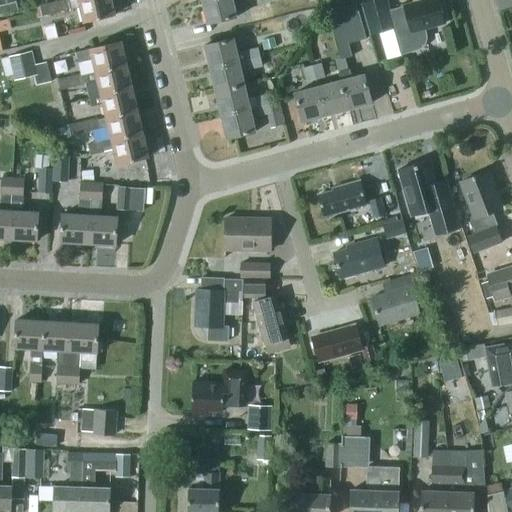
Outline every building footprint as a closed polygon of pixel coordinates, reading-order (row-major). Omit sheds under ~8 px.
[(0,0),(0,14),(18,10),(15,0),(0,0)] [(69,0),(68,0),(62,0),(54,2),(57,13),(70,10),(71,9),(69,0)] [(83,21),(115,14),(111,0),(69,0),(71,9),(80,7),(83,21)] [(207,24),(235,17),(231,0),(201,0),(207,24)] [(371,36),(393,30),(401,55),(420,49),(422,47),(425,44),(426,41),(426,37),(425,29),(444,24),(436,0),(425,0),(403,7),(403,8),(388,12),(384,0),(377,0),(361,5),(371,36)] [(40,5),(42,16),(57,13),(54,2),(40,5)] [(340,59),(344,58),(344,59),(345,59),(351,58),(347,44),(366,39),(356,4),(328,12),(336,47),(340,59)] [(244,52),(236,53),(233,39),(204,46),(210,69),(238,63),(246,61),(244,52)] [(122,41),(76,52),(79,63),(92,60),(95,72),(127,65),(122,41)] [(257,48),(244,52),(246,61),(259,58),(257,48)] [(36,75),(30,51),(1,58),(5,76),(13,74),(14,80),(36,75)] [(246,61),(248,70),(261,67),(259,58),(246,61)] [(348,71),(344,59),(344,58),(340,59),(335,60),(338,73),(348,71)] [(238,63),(210,69),(215,92),(244,86),(241,72),(248,70),(246,61),(238,63)] [(325,77),(321,64),(312,66),(316,80),(325,77)] [(89,83),(97,81),(101,95),(132,87),(127,65),(95,72),(87,74),(89,83)] [(306,82),(316,80),(312,66),(303,69),(306,82)] [(371,103),(364,74),(350,78),(348,71),(338,73),(340,81),(348,109),(371,103)] [(72,76),(74,87),(89,83),(87,74),(86,73),(72,76)] [(74,87),(72,76),(57,79),(57,80),(60,90),(74,87)] [(348,109),(340,81),(318,87),(325,115),(348,109)] [(221,115),(249,109),(257,107),(254,97),(247,99),(244,86),(215,92),(221,115)] [(101,96),(89,98),(91,107),(103,104),(106,118),(138,110),(132,87),(101,95),(101,96)] [(325,115),(318,87),(294,93),(302,122),(325,115)] [(270,104),(268,94),(254,97),(257,107),(270,104)] [(270,104),(257,107),(259,116),(267,114),(270,129),(284,126),(278,102),(270,104)] [(249,109),(221,115),(226,139),(255,132),(251,118),(259,116),(257,107),(249,109)] [(97,120),(100,129),(108,127),(111,140),(143,133),(138,110),(106,118),(97,120)] [(83,121),(85,132),(100,129),(97,120),(97,118),(83,121)] [(68,126),(71,136),(85,132),(83,121),(68,125),(68,126)] [(143,133),(111,140),(103,142),(105,152),(114,149),(117,164),(149,156),(143,133)] [(105,152),(103,142),(102,141),(88,144),(91,155),(104,151),(105,152)] [(53,181),(68,182),(69,153),(54,153),(53,181)] [(429,160),(398,169),(411,216),(428,211),(433,209),(440,233),(459,228),(445,181),(444,181),(436,184),(429,160)] [(52,194),(53,170),(39,169),(38,194),(52,194)] [(467,238),(473,254),(500,244),(494,227),(490,229),(485,215),(500,210),(487,173),(462,182),(475,218),(470,220),(475,235),(467,238)] [(0,191),(0,195),(11,196),(12,179),(1,179),(0,191)] [(22,197),(23,180),(12,179),(11,196),(22,197)] [(316,195),(323,216),(364,203),(357,180),(337,186),(338,188),(316,195)] [(79,200),(90,200),(91,184),(90,184),(80,183),(79,200)] [(102,184),(91,184),(90,200),(101,201),(102,184)] [(116,210),(143,212),(144,203),(151,204),(152,189),(118,187),(116,210)] [(0,238),(9,239),(10,210),(11,196),(0,195),(0,238)] [(11,196),(10,210),(9,239),(36,241),(37,212),(21,211),(22,197),(11,196)] [(385,215),(381,199),(370,201),(374,218),(385,215)] [(62,213),(60,242),(88,244),(89,215),(90,200),(79,200),(78,214),(62,213)] [(115,246),(117,217),(101,216),(101,201),(90,200),(89,215),(88,244),(115,246)] [(270,219),(225,219),(224,218),(223,249),(270,250),(270,219)] [(382,226),(386,240),(405,234),(401,221),(382,226)] [(332,253),(340,278),(383,267),(375,239),(355,243),(356,247),(332,253)] [(240,263),(240,278),(269,279),(269,263),(240,263)] [(496,266),(475,272),(477,279),(488,276),(498,273),(496,266)] [(493,296),(494,301),(511,296),(510,291),(511,290),(511,267),(500,271),(500,273),(498,273),(488,276),(489,282),(493,296)] [(371,299),(379,326),(418,314),(410,288),(413,287),(410,276),(393,281),(397,291),(371,299)] [(239,293),(242,293),(242,279),(224,279),(224,278),(217,278),(217,289),(195,289),(194,326),(208,326),(207,341),(227,341),(228,326),(222,326),(223,305),(239,305),(239,293)] [(243,298),(261,298),(262,280),(243,280),(243,298)] [(252,302),(263,345),(286,339),(280,316),(277,317),(271,297),(252,302)] [(499,326),(511,323),(511,308),(496,312),(499,326)] [(29,365),(40,366),(41,366),(42,349),(43,321),(15,319),(14,347),(30,348),(29,365)] [(55,383),(66,384),(67,367),(68,351),(70,323),(43,321),(42,349),(56,350),(55,383)] [(68,351),(67,367),(78,368),(79,352),(95,353),(96,324),(70,323),(68,351)] [(334,333),(312,339),(318,361),(362,350),(361,349),(355,325),(334,330),(334,333)] [(511,341),(484,346),(485,355),(491,387),(511,383),(511,382),(511,381),(511,341)] [(371,346),(361,349),(362,350),(367,371),(377,369),(371,346)] [(29,365),(28,381),(38,382),(40,366),(29,365)] [(463,366),(440,368),(441,391),(464,389),(463,366)] [(0,391),(9,392),(11,368),(0,367),(0,391)] [(67,367),(66,384),(77,384),(78,368),(67,367)] [(323,369),(314,372),(317,380),(326,378),(323,369)] [(222,370),(222,383),(192,382),(190,414),(209,414),(210,410),(222,410),(222,405),(248,406),(249,371),(222,370)] [(307,371),(295,375),(298,387),(311,383),(307,371)] [(487,395),(473,398),(476,410),(489,407),(487,395)] [(247,429),(271,430),(272,406),(248,405),(247,429)] [(346,405),(346,419),(356,419),(356,405),(346,405)] [(93,434),(116,436),(118,410),(95,409),(94,410),(82,409),(82,415),(82,431),(93,432),(93,434)] [(415,420),(414,457),(426,458),(427,420),(415,420)] [(325,467),(340,467),(341,435),(326,434),(325,467)] [(257,460),(271,460),(272,436),(257,436),(257,460)] [(341,436),(340,466),(355,467),(356,454),(368,454),(368,437),(341,436)] [(420,511),(448,511),(451,450),(432,450),(431,482),(439,483),(438,487),(442,487),(442,491),(421,490),(420,511)] [(448,511),(473,511),(474,492),(452,491),(452,487),(456,487),(456,483),(464,484),(465,451),(451,450),(448,511)] [(42,475),(42,451),(27,451),(26,474),(42,475)] [(0,508),(11,509),(11,487),(0,486),(0,481),(2,481),(3,453),(0,452),(0,508)] [(53,510),(80,511),(82,455),(67,454),(66,472),(69,472),(69,479),(54,479),(53,510)] [(129,457),(116,456),(98,455),(82,455),(80,511),(107,511),(108,490),(93,489),(94,474),(97,474),(97,472),(115,472),(115,476),(128,477),(129,457)] [(12,478),(23,478),(23,456),(12,456),(12,478)] [(189,511),(218,511),(219,461),(199,461),(198,473),(204,473),(204,489),(189,488),(189,511)] [(350,489),(349,511),(398,511),(399,491),(398,491),(398,470),(399,470),(399,467),(367,466),(365,466),(365,467),(365,490),(350,489)] [(296,511),(328,511),(329,495),(329,480),(313,479),(312,494),(297,494),(296,511)] [(511,489),(503,492),(508,511),(511,510),(511,489)]
